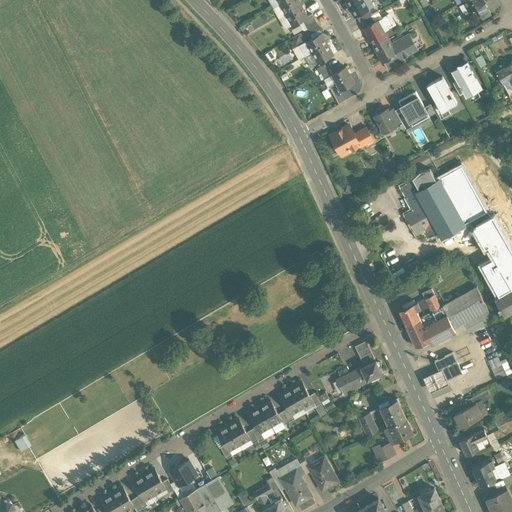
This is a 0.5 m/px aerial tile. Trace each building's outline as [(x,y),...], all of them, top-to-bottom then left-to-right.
[(298,0),(287,0),(280,4),(286,15),(301,6),(298,0)] [(345,0),(349,6),(351,10),(352,11),(355,16),(357,15),(368,8),(363,0),(345,0)] [(374,5),(371,0),(363,0),(368,8),(368,9),(374,5)] [(482,0),(464,0),(463,1),(469,11),(476,8),(485,3),(482,0)] [(485,3),(476,8),(479,14),(480,14),(488,10),(488,9),(485,3)] [(279,18),(286,15),(280,4),(273,8),(279,18)] [(301,6),(286,15),(292,25),(302,20),(307,16),(301,6)] [(368,8),(357,15),(361,21),(372,15),(368,9),(368,8)] [(488,10),(480,14),(483,19),(491,15),(488,10)] [(311,14),(307,16),(302,20),(305,24),(314,19),(311,14)] [(388,14),(378,19),(382,27),(381,27),(383,31),(394,25),(388,14)] [(285,29),(292,25),(286,15),(279,18),(285,29)] [(372,15),(361,21),(364,27),(375,21),(372,15)] [(314,19),(305,24),(308,29),(317,24),(314,19)] [(364,27),(363,28),(369,39),(370,39),(373,45),(387,38),(383,31),(381,27),(382,27),(378,19),(375,21),(364,27)] [(317,24),(308,29),(311,34),(320,29),(317,24)] [(292,30),(294,35),(303,30),(301,26),(292,30)] [(321,32),(306,41),(312,52),(328,43),(321,32)] [(407,34),(390,44),(392,48),(393,47),(397,54),(401,61),(402,61),(413,54),(407,42),(411,40),(407,34)] [(387,38),(373,45),(377,51),(376,52),(382,62),(384,62),(397,54),(393,47),(392,48),(390,44),(387,38)] [(312,52),(306,41),(298,45),(304,57),(312,52)] [(328,43),(312,52),(318,62),(333,54),(328,43)] [(318,62),(312,52),(304,57),(310,67),(318,62)] [(397,54),(384,62),(388,69),(403,63),(402,61),(401,61),(397,54)] [(326,63),(317,68),(320,73),(329,68),(326,63)] [(467,63),(462,65),(458,65),(458,68),(453,70),(459,80),(465,92),(467,95),(481,87),(467,63)] [(511,63),(496,72),(503,84),(509,80),(511,85),(511,63)] [(332,73),(331,73),(332,74),(336,83),(340,90),(354,82),(345,66),(332,73)] [(329,68),(320,73),(324,79),(332,74),(331,73),(332,73),(329,68)] [(336,83),(332,74),(324,79),(328,87),(336,83)] [(457,102),(442,76),(427,85),(437,103),(442,111),(447,108),(457,102)] [(459,80),(453,83),(460,95),(465,92),(459,80)] [(416,91),(398,101),(403,110),(412,125),(429,116),(416,91)] [(442,111),(437,103),(432,106),(439,119),(450,113),(447,108),(442,111)] [(397,113),(394,108),(388,111),(395,123),(401,120),(397,113)] [(387,109),(374,116),(384,132),(396,125),(395,123),(388,111),(387,109)] [(403,110),(397,113),(401,120),(406,129),(412,125),(403,110)] [(349,124),(331,135),(336,144),(338,143),(342,150),(348,147),(349,150),(359,144),(360,146),(363,144),(356,132),(354,133),(349,124)] [(367,126),(356,132),(363,144),(373,139),(367,126)] [(482,265),(499,295),(494,298),(499,306),(498,307),(500,311),(501,310),(505,316),(506,318),(511,314),(511,248),(493,215),(491,216),(487,210),(486,211),(461,166),(439,178),(436,181),(429,168),(420,171),(412,178),(413,180),(401,186),(407,197),(406,198),(412,210),(405,214),(409,222),(411,222),(413,225),(412,227),(417,235),(425,231),(428,238),(438,232),(441,238),(442,238),(465,225),(465,224),(469,222),(473,228),(474,227),(485,248),(488,246),(494,258),(482,265)] [(477,286),(443,305),(453,328),(457,334),(466,328),(481,320),(490,315),(477,286)] [(431,288),(422,292),(425,298),(426,298),(434,294),(431,288)] [(434,294),(426,298),(432,311),(440,306),(434,294)] [(404,308),(399,310),(406,325),(420,318),(417,311),(421,309),(417,302),(415,303),(413,304),(413,303),(404,308)] [(432,311),(420,318),(406,325),(407,327),(415,344),(416,346),(430,340),(431,343),(439,339),(452,332),(453,328),(443,305),(440,306),(432,311)] [(481,320),(466,328),(469,334),(484,325),(481,320)] [(415,344),(407,327),(406,330),(413,343),(415,344)] [(366,340),(355,346),(363,362),(365,361),(374,357),(366,340)] [(453,352),(435,361),(438,369),(439,369),(456,360),(457,360),(453,352)] [(367,364),(361,367),(367,381),(370,379),(371,381),(377,379),(376,377),(382,373),(379,368),(380,366),(381,365),(380,363),(379,362),(378,361),(376,361),(376,360),(367,364)] [(456,360),(439,369),(445,381),(447,380),(462,373),(456,360)] [(502,363),(491,368),(497,379),(507,374),(502,363)] [(361,367),(337,379),(343,392),(367,381),(361,367)] [(439,369),(423,377),(430,392),(449,384),(447,380),(445,381),(439,369)] [(511,383),(511,375),(495,385),(499,391),(511,383)] [(310,395),(301,381),(287,389),(287,391),(291,388),(302,407),(313,401),(310,395)] [(302,407),(291,388),(287,391),(287,389),(280,393),(288,407),(292,413),(302,407)] [(486,389),(467,400),(470,406),(476,403),(489,397),(486,389)] [(315,392),(310,395),(313,401),(316,406),(321,403),(315,392)] [(393,401),(389,403),(387,400),(378,404),(382,411),(380,412),(381,415),(383,414),(389,425),(406,417),(400,405),(397,398),(392,400),(393,401)] [(278,414),(270,399),(255,408),(256,409),(260,407),(271,426),(281,420),(282,420),(278,414)] [(470,406),(454,414),(461,426),(479,417),(476,411),(479,409),(476,403),(470,406)] [(503,410),(492,416),(498,427),(511,419),(511,408),(511,406),(503,410)] [(271,426),(260,407),(256,409),(255,408),(248,412),(257,426),(260,432),(271,426)] [(288,407),(283,411),(289,421),(295,418),(292,413),(288,407)] [(283,411),(278,414),(282,420),(281,420),(284,424),(289,421),(283,411)] [(369,412),(359,416),(368,435),(378,430),(369,412)] [(406,417),(389,425),(385,427),(392,443),(401,438),(402,440),(408,437),(407,435),(413,433),(406,417)] [(247,432),(238,418),(231,422),(232,423),(228,425),(239,444),(250,438),(247,432)] [(231,422),(217,430),(225,445),(229,451),(229,450),(239,444),(228,425),(232,423),(231,422)] [(260,432),(257,426),(252,429),(258,440),(259,442),(264,438),(260,432)] [(484,428),(472,433),(476,441),(487,435),(484,428)] [(252,429),(247,432),(250,438),(253,443),(258,440),(252,429)] [(472,433),(459,439),(466,454),(479,448),(476,441),(472,433)] [(20,450),(31,445),(26,434),(15,439),(20,450)] [(487,435),(476,441),(479,448),(491,443),(487,435)] [(390,442),(381,447),(379,443),(373,446),(380,460),(395,453),(390,442)] [(225,445),(220,448),(226,458),(232,455),(229,450),(229,451),(225,445)] [(511,455),(511,447),(503,451),(507,458),(511,455)] [(324,456),(308,465),(310,467),(309,468),(311,471),(314,476),(317,481),(322,490),(338,481),(324,456)] [(169,471),(178,486),(190,480),(198,475),(190,459),(169,471)] [(491,459),(488,461),(488,460),(472,467),(480,485),(488,481),(489,485),(495,482),(493,479),(496,478),(491,468),(494,466),(491,459)] [(305,460),(300,463),(306,473),(311,471),(309,468),(310,467),(308,465),(305,460)] [(300,463),(294,466),(295,469),(297,471),(298,471),(301,476),(306,473),(300,463)] [(162,482),(154,467),(147,471),(148,473),(144,475),(155,494),(166,488),(162,482)] [(233,503),(212,467),(200,474),(221,510),(226,507),(233,503)] [(281,477),(275,468),(269,471),(272,476),(279,487),(280,490),(286,487),(280,478),(281,477)] [(281,477),(280,478),(286,487),(296,505),(312,495),(301,476),(298,471),(297,471),(295,469),(281,477)] [(222,511),(221,510),(200,474),(198,475),(190,480),(195,490),(196,489),(209,511),(222,511)] [(511,480),(511,474),(502,478),(505,484),(511,480)] [(155,494),(144,475),(140,477),(139,476),(133,480),(141,494),(145,500),(155,494)] [(272,476),(266,480),(268,483),(269,483),(273,490),(279,487),(272,476)] [(174,489),(167,479),(162,482),(166,488),(168,493),(174,489)] [(178,486),(174,489),(179,499),(195,490),(190,480),(178,486)] [(268,483),(253,492),(258,499),(266,494),(273,490),(269,483),(268,483)] [(131,500),(122,486),(116,490),(116,491),(112,493),(123,511),(124,511),(134,506),(131,500)] [(434,488),(428,491),(427,488),(420,491),(421,494),(414,497),(418,505),(422,503),(425,509),(440,502),(434,488)] [(209,511),(196,489),(195,490),(179,499),(187,511),(209,511)] [(511,511),(511,499),(507,489),(487,499),(493,511),(511,511)] [(246,491),(239,495),(246,507),(248,506),(253,503),(246,491)] [(123,511),(112,493),(109,496),(108,495),(101,499),(109,511),(123,511)] [(141,494),(136,497),(142,508),(148,505),(145,500),(141,494)] [(266,494),(258,499),(264,510),(272,505),(266,494)] [(142,508),(136,497),(131,500),(134,506),(137,511),(142,508)] [(377,498),(363,507),(365,511),(383,511),(385,511),(377,498)] [(1,503),(0,501),(0,511),(10,511),(11,511),(13,506),(11,502),(4,500),(1,503)] [(272,505),(264,510),(264,511),(284,511),(282,508),(285,507),(281,500),(272,505)] [(414,511),(409,500),(402,503),(406,511),(414,511)] [(445,511),(440,502),(425,509),(425,511),(445,511)]
